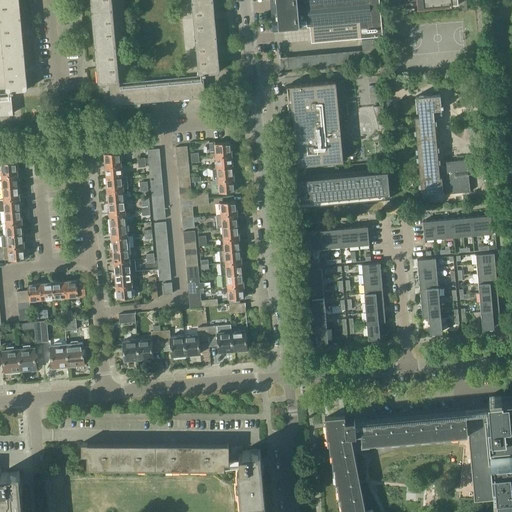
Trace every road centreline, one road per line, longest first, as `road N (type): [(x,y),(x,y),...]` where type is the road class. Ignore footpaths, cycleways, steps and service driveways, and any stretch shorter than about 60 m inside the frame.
road 1 (residential): [(287,377),(282,323),(271,300),(243,0)]
road 2 (residential): [(99,310),(176,303),(164,141)]
road 3 (residential): [(93,262),(86,185),(69,186),(41,188),(47,265)]
road 4 (residential): [(106,392),(287,377)]
road 5 (residential): [(293,511),(287,377)]
road 6 (residential): [(287,377),(408,365)]
